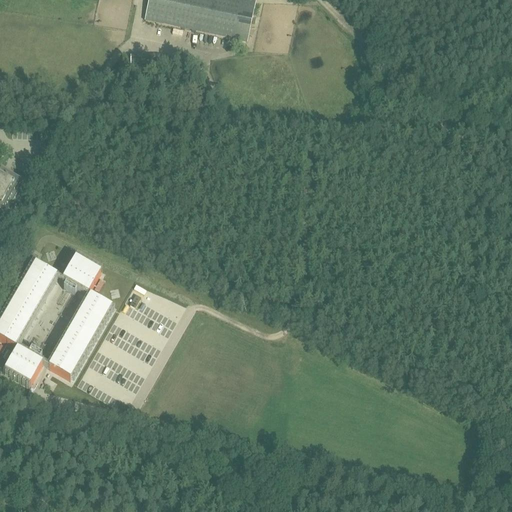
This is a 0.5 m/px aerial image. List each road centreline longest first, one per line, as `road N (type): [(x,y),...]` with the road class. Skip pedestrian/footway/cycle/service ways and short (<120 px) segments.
road 1 (track): [(45,238),(276,337),(295,276),(305,122)]
road 2 (unclassified): [(444,132),(0,108)]
road 3 (track): [(432,120),(314,0)]
